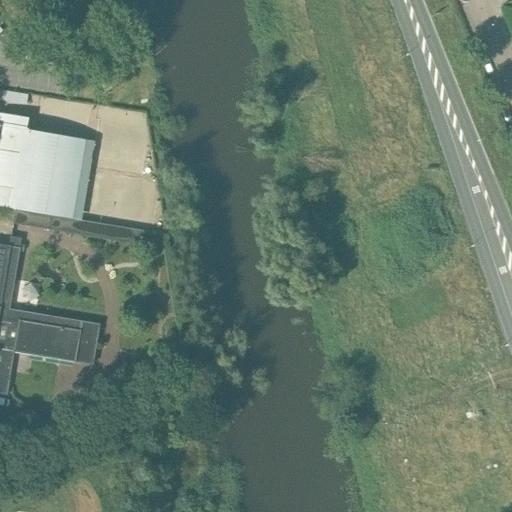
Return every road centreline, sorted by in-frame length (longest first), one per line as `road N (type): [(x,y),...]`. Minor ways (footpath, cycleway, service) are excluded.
road 1 (primary): [(397,0),(511,328)]
road 2 (primary): [(511,238),(410,0)]
